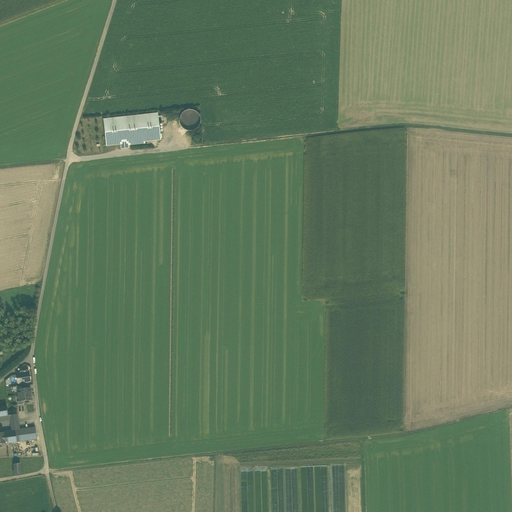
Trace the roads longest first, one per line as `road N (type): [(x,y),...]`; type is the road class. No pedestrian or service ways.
road 1 (track): [(511,410),(404,435),(0,480)]
road 2 (residential): [(0,380),(30,355),(67,159),(113,0)]
road 3 (track): [(67,159),(347,130)]
road 4 (track): [(55,511),(30,355)]
